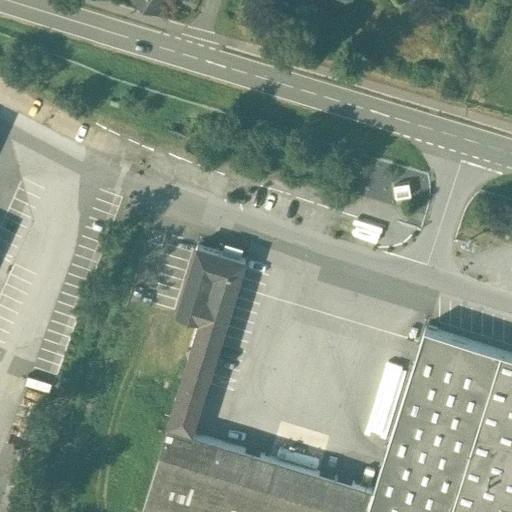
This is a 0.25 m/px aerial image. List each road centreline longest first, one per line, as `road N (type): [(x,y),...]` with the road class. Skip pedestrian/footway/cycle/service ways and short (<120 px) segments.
road 1 (secondary): [(511,149),(194,56)]
road 2 (secondary): [(194,56),(15,0)]
